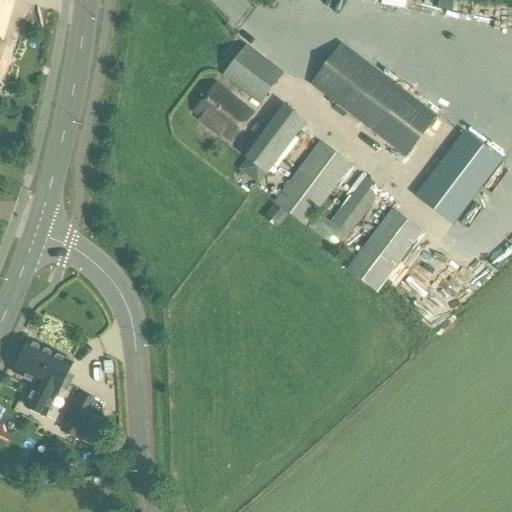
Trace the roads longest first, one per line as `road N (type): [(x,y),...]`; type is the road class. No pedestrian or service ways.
road 1 (tertiary): [(151,511),(129,313),(102,270),(67,245)]
road 2 (tertiary): [(35,232),(67,118),(87,0)]
